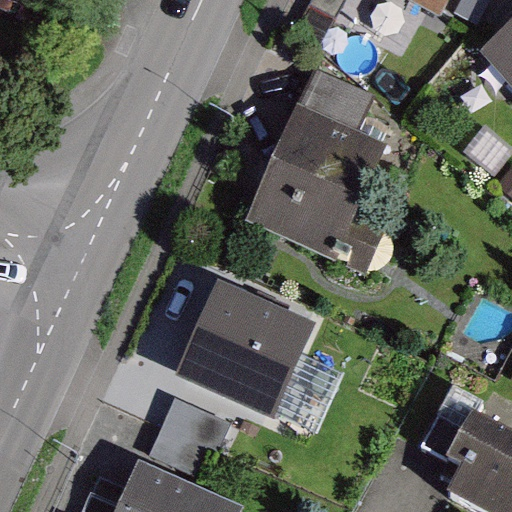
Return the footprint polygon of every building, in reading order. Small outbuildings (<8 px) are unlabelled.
[(459,0),(357,0),(437,42),(459,0)] [(511,35),(473,70),(511,113),(511,35)] [(386,163),(289,125),(241,246),(338,283),(386,163)] [(316,339),(213,301),(176,400),(279,438),(316,339)] [(445,511),(511,511),(511,455),(476,436),(437,507),(445,511)] [(213,511),(135,476),(117,511),(213,511)]
